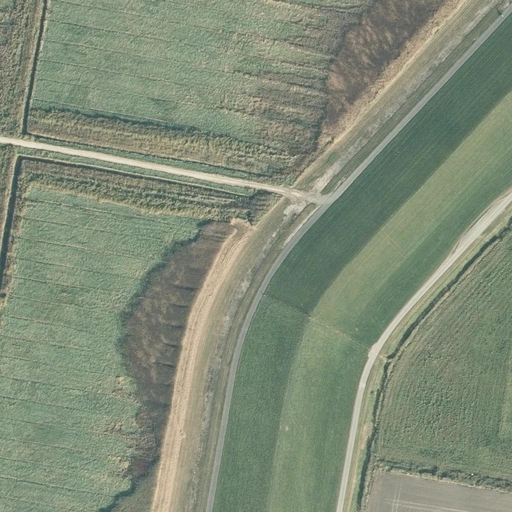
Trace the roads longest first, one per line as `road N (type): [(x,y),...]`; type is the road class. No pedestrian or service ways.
road 1 (track): [(509,0),(288,237),(257,286),(204,511)]
road 2 (track): [(340,511),(377,348),(511,197)]
